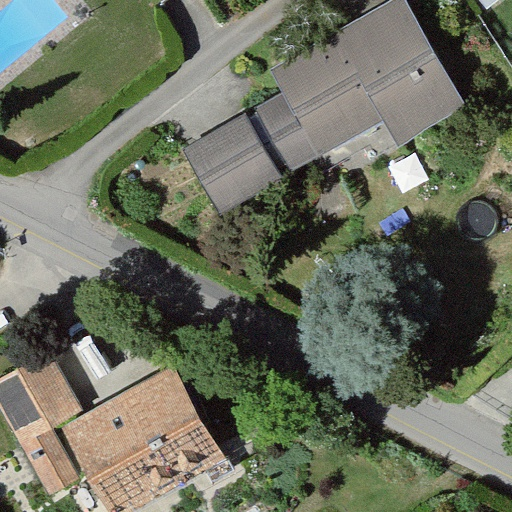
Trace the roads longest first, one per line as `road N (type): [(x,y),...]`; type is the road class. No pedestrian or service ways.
road 1 (residential): [(511,467),(88,248)]
road 2 (residential): [(40,220),(78,167),(290,0)]
